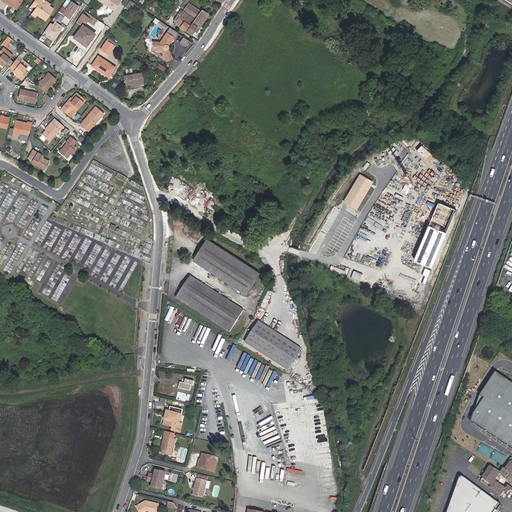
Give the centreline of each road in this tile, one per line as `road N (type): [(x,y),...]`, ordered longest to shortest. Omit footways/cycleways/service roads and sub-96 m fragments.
road 1 (residential): [(127,121),(161,229),(141,439),(118,511)]
road 2 (motorway): [(402,511),(511,186)]
road 3 (motorway): [(487,204),(473,216),(357,511)]
road 4 (motorway): [(487,204),(383,511)]
road 5 (unknown): [(217,366),(293,408),(307,437),(313,495),(243,485)]
road 6 (residential): [(0,162),(58,194),(102,136),(127,121)]
road 7 (residential): [(127,121),(199,48),(231,0)]
road 8 (unknown): [(511,454),(473,425),(500,377),(511,371)]
